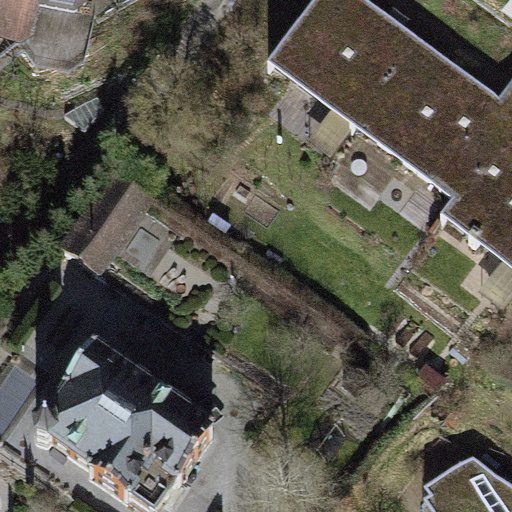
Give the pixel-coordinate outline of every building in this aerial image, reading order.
[(61,0),(66,0),(103,6),(103,0),(0,0),(0,48),(53,57),(61,0)] [(511,75),(493,100),(359,0),(314,0),(259,74),(438,207),(423,228),(511,294),(511,75)] [(108,284),(161,209),(123,183),(71,258),(108,284)] [(169,511),(218,441),(97,359),(49,431),(44,430),(37,440),(36,450),(39,458),(48,463),(51,461),(127,511),(169,511)] [(511,511),(511,488),(488,471),(437,507),(441,511),(511,511)]
